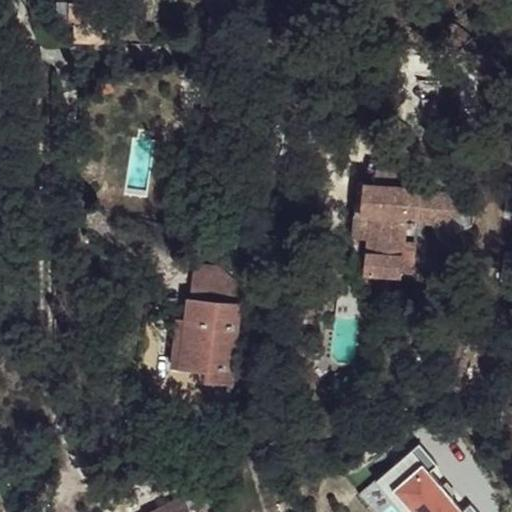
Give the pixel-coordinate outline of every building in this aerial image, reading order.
[(70,2),(58,1),(58,23),(71,23),(70,2)] [(111,1),(70,2),(71,23),(76,23),(76,44),(101,42),(102,38),(101,22),(112,22),(111,1)] [(198,67),(185,67),(184,77),(198,78),(198,67)] [(229,80),(205,78),(201,126),(224,128),(229,80)] [(358,181),(355,213),(361,213),(356,272),(401,276),(401,271),(414,272),(415,241),(404,240),(407,217),(418,219),(420,189),(421,186),(358,181)] [(439,191),(420,189),(418,219),(436,221),(439,191)] [(221,208),(201,205),(198,225),(218,229),(221,208)] [(361,213),(355,213),(350,272),(356,272),(361,213)] [(511,252),(504,252),(501,283),(511,284),(511,252)] [(196,265),(192,298),(241,303),(238,284),(219,268),(196,265)] [(192,298),(189,297),(187,318),(192,317),(187,369),(207,372),(207,382),(231,386),(241,303),(192,298)] [(187,318),(180,316),(172,368),(187,369),(192,317),(187,318)] [(418,449),(356,498),(367,511),(469,511),(468,510),(466,511),(456,511),(428,477),(436,471),(418,449)] [(201,511),(192,492),(151,511),(201,511)]
